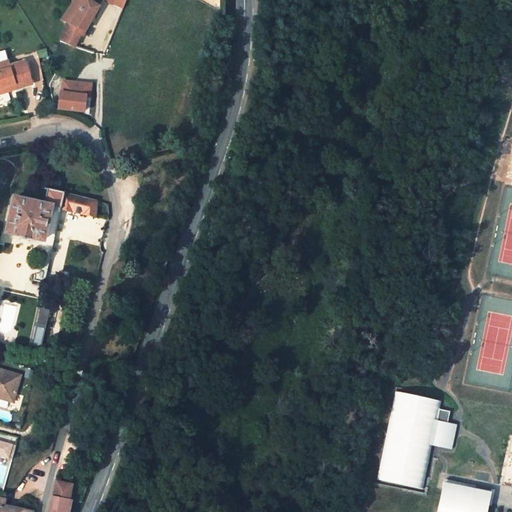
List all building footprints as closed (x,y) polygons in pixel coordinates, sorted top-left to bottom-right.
[(68,23),(60,41),(75,47),(80,35),(83,35),(99,6),(88,0),(72,0),(72,4),(62,21),(68,23)] [(125,4),(114,0),(113,4),(123,9),(125,4)] [(0,52),(0,88),(14,84),(16,89),(32,84),(25,61),(9,66),(5,51),(0,52)] [(36,85),(44,82),(38,58),(29,61),(36,85)] [(91,81),(62,80),(61,90),(58,90),(56,110),(85,113),(86,98),(91,99),(91,81)] [(14,84),(0,88),(0,93),(16,89),(14,84)] [(64,193),(47,188),(44,203),(14,196),(5,233),(18,236),(18,239),(28,241),(28,239),(42,242),(33,280),(44,283),(61,209),(64,193)] [(71,212),(75,195),(64,193),(61,209),(71,212)] [(96,218),(97,201),(75,195),(71,212),(96,218)] [(39,307),(29,343),(42,347),(52,310),(39,307)] [(20,376),(0,369),(0,398),(12,402),(20,376)] [(437,420),(439,409),(441,401),(395,392),(377,480),(423,489),(432,445),(434,433),(437,420)] [(439,409),(437,420),(448,423),(450,411),(439,409)] [(437,420),(434,433),(454,437),(457,424),(448,423),(437,420)] [(434,433),(432,445),(451,449),(454,437),(434,433)] [(14,437),(5,435),(3,443),(12,445),(14,437)] [(489,501),(491,492),(475,489),(476,486),(464,484),(463,486),(454,484),(454,481),(445,480),(438,511),(442,511),(486,511),(488,505),(487,505),(488,501),(489,501)] [(70,500),(72,485),(57,482),(53,497),(70,500)] [(69,511),(71,500),(70,500),(53,497),(49,511),(69,511)]
